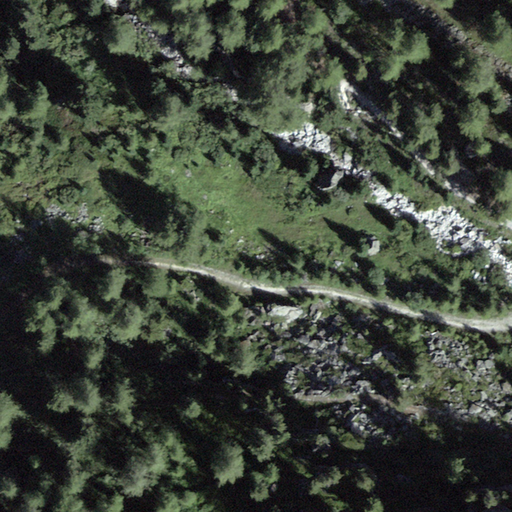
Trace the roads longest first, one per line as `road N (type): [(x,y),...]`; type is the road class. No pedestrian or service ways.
road 1 (track): [(365,98),(427,168),(511,222)]
road 2 (track): [(281,12),(301,54),(365,98)]
